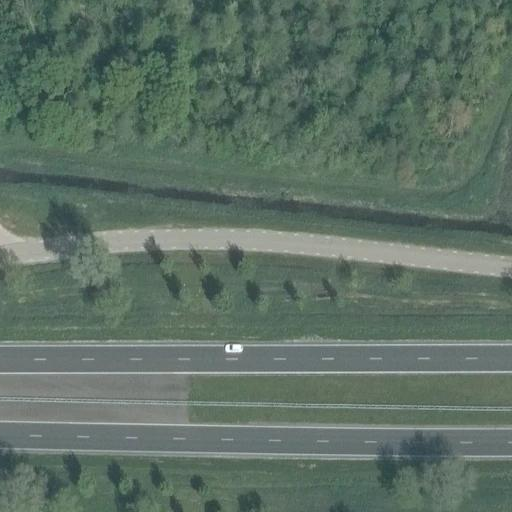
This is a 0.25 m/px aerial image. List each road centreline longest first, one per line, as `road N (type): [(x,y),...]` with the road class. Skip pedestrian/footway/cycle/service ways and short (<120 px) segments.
road 1 (tertiary): [(0,256),(193,239),(511,267)]
road 2 (trunk): [(0,434),(511,443)]
road 3 (trunk): [(511,359),(0,361)]
